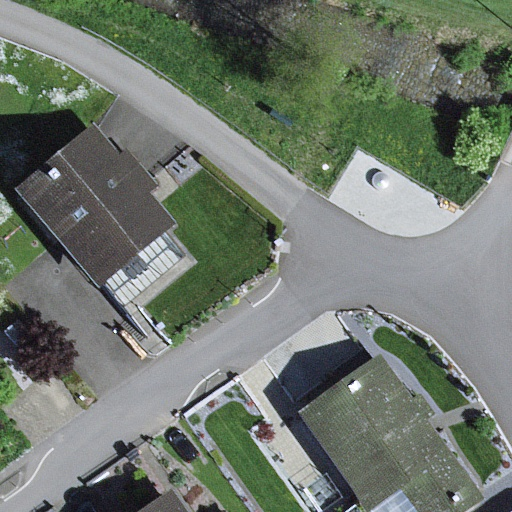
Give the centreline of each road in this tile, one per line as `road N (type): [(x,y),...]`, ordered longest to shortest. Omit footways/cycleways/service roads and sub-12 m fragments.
road 1 (residential): [(366,255),(7,511)]
road 2 (residential): [(0,18),(121,70),(187,109),(366,255)]
road 3 (unknown): [(511,53),(359,0)]
